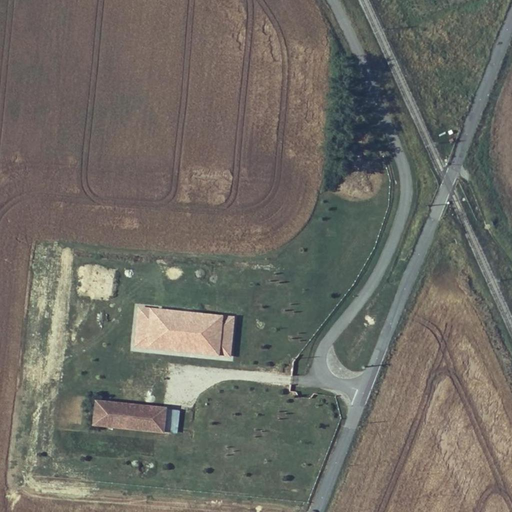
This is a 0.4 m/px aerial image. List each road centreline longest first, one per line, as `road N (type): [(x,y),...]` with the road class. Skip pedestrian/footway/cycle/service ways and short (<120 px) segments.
road 1 (unclassified): [(365,390),(323,375),(322,349),(381,269),(405,203),(405,178),(331,0)]
road 2 (tertiary): [(511,18),(365,390)]
road 3 (tertiary): [(365,390),(316,511)]
